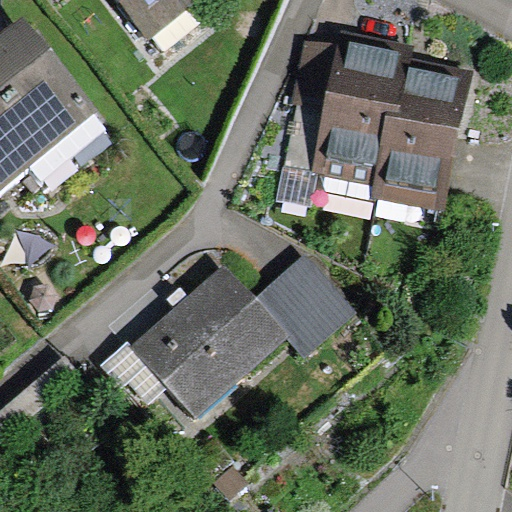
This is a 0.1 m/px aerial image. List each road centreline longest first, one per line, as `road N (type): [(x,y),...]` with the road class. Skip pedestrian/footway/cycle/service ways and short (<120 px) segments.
road 1 (residential): [(305,0),(209,209),(0,392)]
road 2 (residential): [(496,391),(358,511)]
road 3 (residential): [(471,511),(496,391)]
